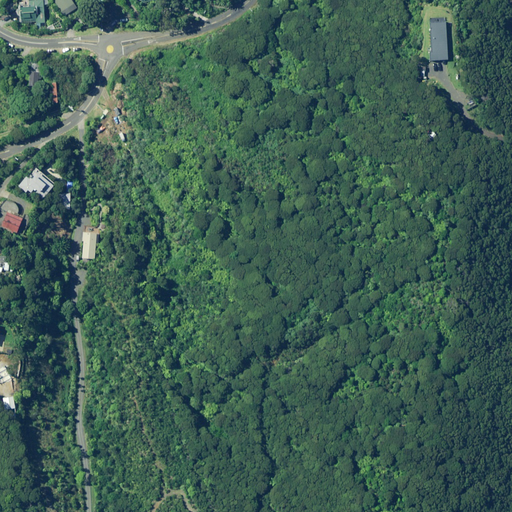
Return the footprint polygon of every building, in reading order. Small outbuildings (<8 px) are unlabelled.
[(45,23),(43,0),(31,1),(32,7),(21,8),(22,21),(31,21),(31,24),(45,23)] [(77,9),(71,0),(54,0),(64,16),(77,9)] [(448,60),(445,22),(429,23),(431,52),(429,52),(429,61),(448,60)] [(39,73),(30,73),(30,86),(39,86),(39,73)] [(58,103),(57,82),(50,83),(51,104),(58,103)] [(22,184),(29,190),(32,185),(47,196),(55,184),(47,178),(39,173),(41,171),(35,166),(22,184)] [(71,194),(62,194),(61,209),(70,210),(71,194)] [(17,233),(23,218),(7,212),(1,226),(17,233)] [(97,233),(86,232),(84,232),(82,258),(95,259),(97,233)]
